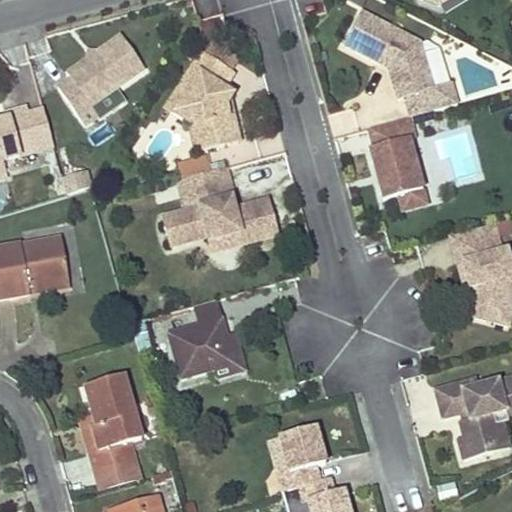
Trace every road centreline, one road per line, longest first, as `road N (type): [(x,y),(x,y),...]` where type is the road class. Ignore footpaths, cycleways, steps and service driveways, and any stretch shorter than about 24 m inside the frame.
road 1 (residential): [(408,511),(270,0)]
road 2 (residential): [(52,511),(24,419),(0,393)]
